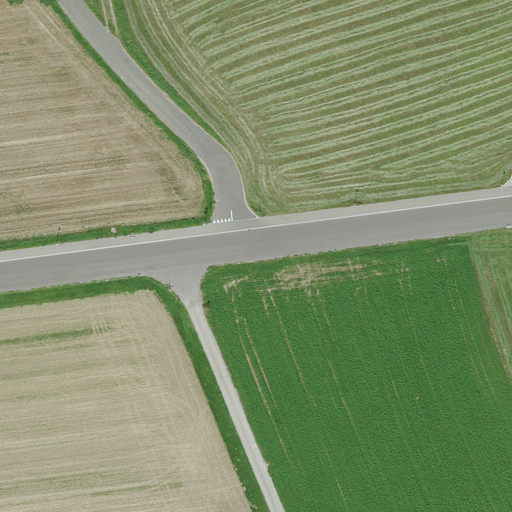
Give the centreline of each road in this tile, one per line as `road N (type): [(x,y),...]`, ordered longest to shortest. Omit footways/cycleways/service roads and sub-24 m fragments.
road 1 (unclassified): [(73,0),(219,163),(244,248)]
road 2 (track): [(181,258),(282,511)]
road 3 (unclassified): [(244,248),(511,214)]
road 4 (unclassified): [(0,279),(244,248)]
